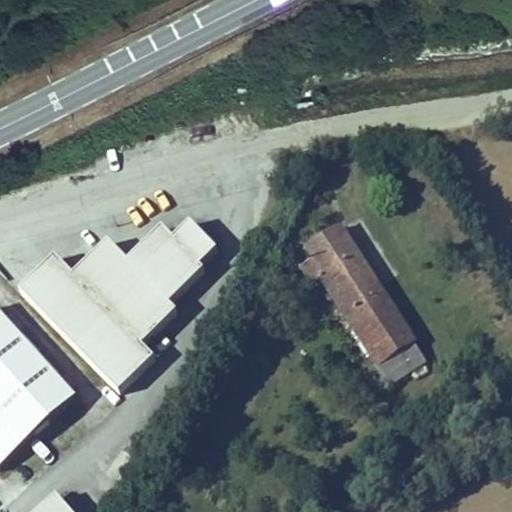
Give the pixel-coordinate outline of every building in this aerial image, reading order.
[(57,263),(21,297),(120,398),(156,362),(145,351),(181,316),(174,309),(208,276),(203,270),(219,256),(193,230),(176,247),(164,235),(131,266),(112,246),(75,281),(57,263)] [(376,298),(336,231),(306,250),(311,261),(301,268),(312,284),(324,279),(347,317),(376,298)] [(376,298),(347,317),(380,368),(409,349),(376,298)] [(0,315),(0,470),(77,402),(0,315)] [(423,373),(409,349),(380,368),(395,391),(423,373)] [(378,402),(395,391),(380,368),(363,378),(378,402)]
